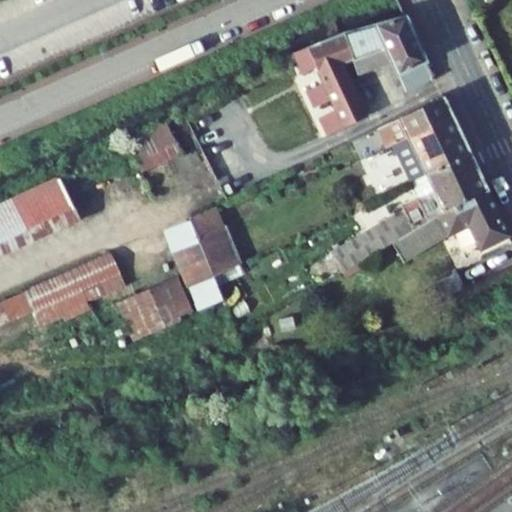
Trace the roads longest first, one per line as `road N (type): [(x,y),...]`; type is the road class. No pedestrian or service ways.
road 1 (residential): [(0,125),(281,0)]
road 2 (secondary): [(511,170),(435,0)]
